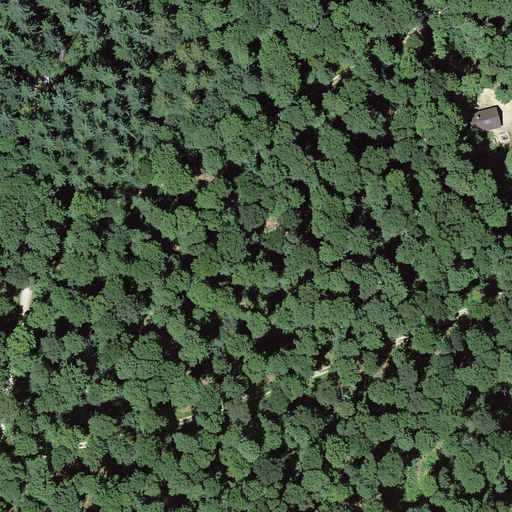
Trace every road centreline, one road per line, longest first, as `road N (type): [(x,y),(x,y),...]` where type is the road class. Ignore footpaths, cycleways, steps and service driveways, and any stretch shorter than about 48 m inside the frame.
road 1 (track): [(0,489),(53,452),(258,394),(511,288)]
road 2 (track): [(462,0),(192,166),(0,263)]
road 3 (track): [(36,0),(35,247),(0,439)]
road 4 (track): [(411,33),(478,75),(511,115)]
